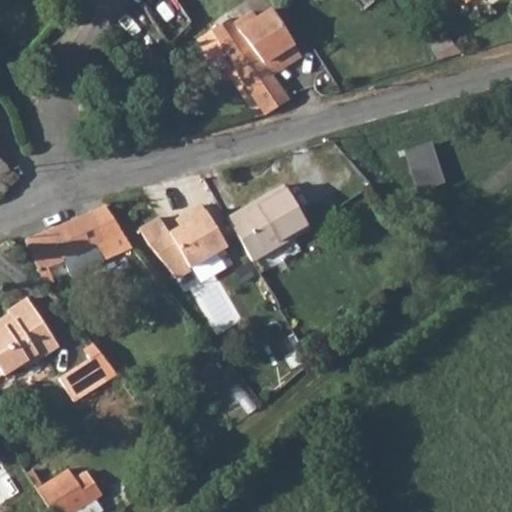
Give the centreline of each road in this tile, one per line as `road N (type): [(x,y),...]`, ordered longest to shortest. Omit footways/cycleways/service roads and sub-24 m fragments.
road 1 (unclassified): [(511,69),(65,190)]
road 2 (track): [(511,225),(151,511)]
road 3 (residential): [(119,0),(81,48),(55,107),(65,190)]
